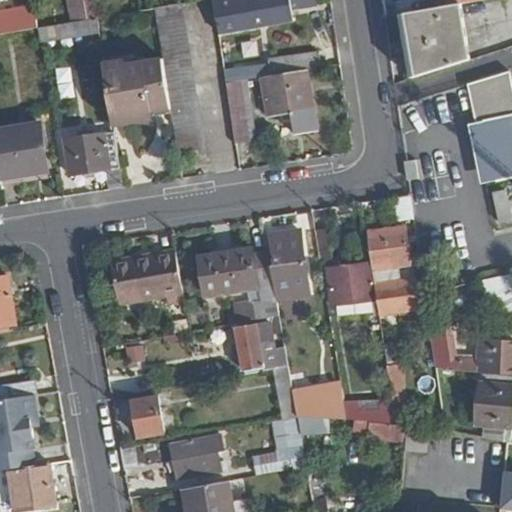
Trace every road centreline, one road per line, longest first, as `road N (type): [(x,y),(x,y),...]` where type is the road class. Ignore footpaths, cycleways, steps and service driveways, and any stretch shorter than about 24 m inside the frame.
road 1 (residential): [(53,227),(386,175),(358,0)]
road 2 (residential): [(53,227),(107,511)]
